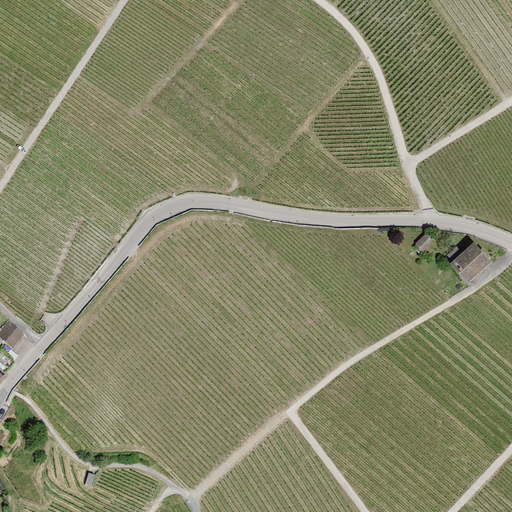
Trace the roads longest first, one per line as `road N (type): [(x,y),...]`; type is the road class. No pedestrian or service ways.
road 1 (unclassified): [(511,243),(431,218),(298,216),(192,200),(150,217),(0,402)]
road 2 (track): [(188,495),(363,354),(511,256)]
road 3 (track): [(431,218),(377,67),(321,0)]
road 4 (track): [(0,190),(125,0)]
road 5 (track): [(369,511),(293,408)]
road 6 (track): [(198,511),(188,495),(144,466),(88,464)]
road 7 (track): [(409,164),(511,101)]
